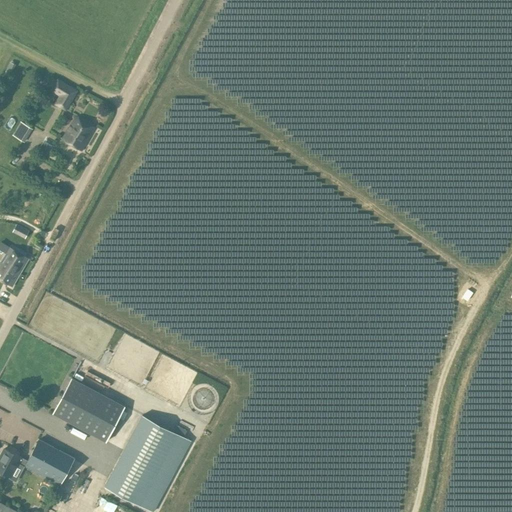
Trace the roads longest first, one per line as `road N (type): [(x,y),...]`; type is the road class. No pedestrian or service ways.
road 1 (track): [(208,0),(69,261),(67,283),(81,300),(233,385),(227,412),(172,511)]
road 2 (unclassified): [(0,338),(178,0)]
road 3 (track): [(487,287),(215,103),(167,81)]
road 4 (track): [(413,511),(439,390),(511,246)]
